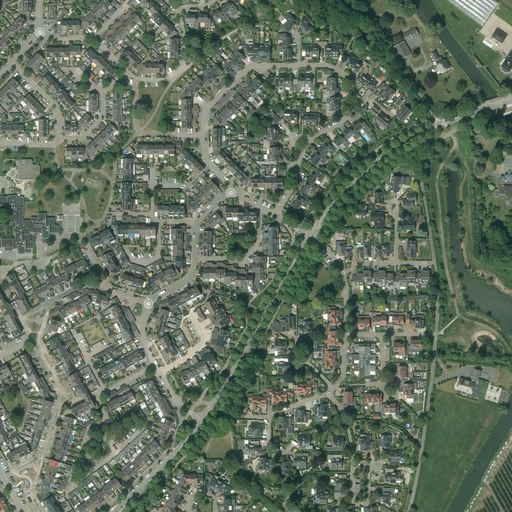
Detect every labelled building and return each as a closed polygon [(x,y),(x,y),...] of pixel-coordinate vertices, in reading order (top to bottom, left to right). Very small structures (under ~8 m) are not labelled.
[(102,0),(100,3),(106,9),(110,5),(108,2),(105,0),(102,0)] [(147,13),(149,12),(155,6),(151,2),(145,7),(147,10),(146,11),(147,13)] [(100,3),(97,5),(95,3),(93,5),(94,6),(102,13),(106,9),(100,3)] [(220,8),(223,11),(225,14),(230,11),(233,15),(238,11),(232,4),(230,6),(228,3),(223,7),(223,6),(220,8)] [(89,10),(91,12),(91,11),(97,18),(102,13),(94,6),(89,10)] [(149,12),(153,16),(156,12),(159,10),(155,6),(149,12)] [(19,7),(19,8),(18,8),(18,14),(22,16),(29,18),(29,13),(31,13),(31,7),(19,7)] [(228,19),(225,14),(223,11),(220,13),(218,10),(214,14),(213,13),(210,15),(215,21),(220,18),(223,22),(228,19)] [(56,20),(56,17),(56,11),(47,11),(47,20),(56,20)] [(91,11),(87,16),(93,22),(97,18),(91,11)] [(151,18),(155,22),(160,17),(156,12),(153,16),(151,18)] [(136,25),(140,21),(134,14),(131,16),(128,13),(126,14),(136,25)] [(136,25),(126,14),(124,16),(128,19),(126,21),(133,28),(136,25)] [(198,14),(198,19),(198,22),(204,22),(204,28),(211,28),(211,27),(215,27),(213,23),(211,23),(211,18),(207,18),(207,15),(201,16),(201,14),(198,14)] [(284,18),(288,22),(283,26),(287,30),(289,32),(291,30),(290,29),(295,25),(293,23),(295,21),(289,14),(284,18)] [(199,28),(198,22),(198,19),(196,19),(195,16),(189,16),(189,15),(186,15),(186,23),(192,23),(193,28),(199,28)] [(25,22),(29,18),(22,16),(20,18),(20,17),(15,21),(21,27),(26,23),(25,22)] [(80,19),(81,23),(84,29),(88,25),(89,26),(93,22),(87,16),(84,18),(82,17),(80,19)] [(307,16),(300,23),(302,25),(300,27),(304,31),(303,32),(305,35),(305,34),(307,36),(313,31),(307,25),(311,21),(307,16)] [(155,22),(159,27),(165,21),(160,17),(155,22)] [(120,20),(119,22),(129,32),(133,28),(126,21),(124,24),(120,20)] [(15,21),(11,25),(17,31),(21,27),(15,21)] [(159,27),(163,31),(169,25),(165,21),(159,27)] [(60,30),(66,30),(66,22),(57,22),(57,30),(60,30)] [(79,22),(73,22),(73,30),(79,30),(79,29),(84,29),(81,23),(79,23),(79,22)] [(120,27),(118,29),(125,36),(129,32),(119,22),(117,24),(120,27)] [(11,25),(7,30),(13,36),(17,31),(11,25)] [(163,31),(167,35),(166,36),(167,38),(177,34),(173,30),(174,30),(169,25),(163,31)] [(113,28),(111,29),(121,40),(123,42),(127,38),(125,36),(118,29),(116,31),(113,28)] [(121,40),(111,29),(109,31),(113,35),(111,37),(117,43),(121,40)] [(404,35),(407,40),(412,38),(412,39),(416,37),(415,36),(418,34),(415,29),(404,35)] [(502,43),(507,36),(497,29),(492,36),(502,43)] [(13,36),(7,30),(2,34),(5,37),(9,40),(13,36)] [(169,40),(169,46),(178,46),(178,40),(177,40),(177,34),(167,38),(167,40),(169,40)] [(283,41),(283,47),(288,46),(291,46),(291,43),(290,43),(290,37),(286,37),(286,34),(277,34),(277,41),(283,41)] [(105,35),(103,37),(113,47),(117,43),(111,37),(109,39),(105,35)] [(1,41),(7,47),(11,42),(9,40),(5,37),(1,41)] [(312,48),(312,55),(316,55),(316,58),(319,58),(319,48),(322,48),(322,42),(317,42),(317,45),(312,45),(312,46),(312,48)] [(327,42),(322,42),(322,48),(325,48),(325,58),(328,58),(328,55),(332,55),(332,45),(327,45),(327,42)] [(400,60),(411,54),(404,42),(393,48),(400,60)] [(242,48),(245,55),(248,55),(248,56),(253,56),(253,47),(253,44),(248,44),(248,48),(245,48),(245,45),(241,45),(241,46),(242,48)] [(342,45),(332,45),(332,55),(332,58),(339,58),(339,52),(342,52),(342,45)] [(80,46),(74,46),(74,55),(82,55),(84,50),(80,50),(80,46)] [(233,55),(240,61),(244,57),(243,57),(245,55),(242,48),(241,46),(241,47),(240,47),(238,49),(237,51),(233,55)] [(288,49),(288,46),(283,47),(279,47),(279,53),(284,53),(284,59),(292,59),(292,56),(291,56),(291,49),(288,49)] [(312,46),(301,46),(301,49),(302,49),(302,52),(306,52),(306,58),(312,58),(312,55),(312,48),(312,46)] [(126,60),(134,52),(130,48),(122,56),(126,60)] [(46,58),(52,58),(51,49),(46,49),(46,52),(43,52),(42,53),(45,59),(46,58)] [(85,50),(84,50),(82,55),(83,55),(87,60),(94,53),(89,49),(87,51),(85,50)] [(511,69),(511,68),(511,67),(511,64),(511,62),(511,50),(505,59),(505,60),(501,66),(502,67),(501,68),(502,70),(505,73),(507,72),(508,71),(509,72),(510,71),(511,71),(511,69)] [(138,56),(134,52),(126,60),(130,64),(138,56)] [(170,58),(170,60),(174,60),(174,58),(178,58),(178,52),(169,52),(170,58)] [(37,53),(33,58),(39,64),(45,59),(42,53),(40,56),(37,53)] [(94,53),(87,60),(91,63),(93,62),(98,57),(97,57),(94,53)] [(443,61),(441,59),(440,57),(438,59),(435,53),(431,55),(434,61),(435,61),(437,65),(441,73),(450,68),(445,60),(443,61)] [(345,65),(350,70),(352,68),(357,63),(358,61),(351,54),(347,59),(349,61),(345,65)] [(233,55),(229,59),(239,69),(241,67),(238,64),(240,61),(233,55)] [(97,66),(103,60),(99,56),(97,57),(98,57),(93,62),(97,66)] [(143,61),(138,56),(130,64),(135,69),(135,68),(139,72),(142,65),(143,61)] [(29,62),(35,68),(38,70),(40,68),(39,68),(41,66),(39,64),(33,58),(32,59),(31,59),(29,60),(30,61),(29,62)] [(229,59),(225,63),(232,69),(234,67),(238,71),(239,69),(229,59)] [(107,64),(103,60),(97,66),(101,70),(107,64)] [(362,67),(364,69),(366,67),(368,64),(365,61),(362,64),(358,60),(358,61),(357,63),(352,68),(355,70),(353,72),(356,74),(362,67)] [(35,68),(29,62),(25,66),(31,72),(35,68)] [(232,69),(225,63),(222,66),(232,77),(234,75),(230,71),(232,69)] [(111,68),(107,64),(101,70),(105,74),(111,68)] [(145,73),(151,73),(151,64),(145,64),(145,65),(142,65),(139,72),(145,72),(145,73)] [(212,69),(218,76),(222,72),(216,65),(212,69)] [(206,71),(215,80),(218,76),(212,69),(210,67),(206,71)] [(361,83),(364,85),(370,78),(366,74),(368,72),(367,71),(368,69),(366,67),(364,69),(362,72),(364,74),(357,83),(359,85),(361,83)] [(111,68),(105,74),(109,78),(115,72),(111,68)] [(202,75),(204,77),(211,84),(215,80),(206,71),(202,75)] [(45,85),(51,79),(47,75),(40,81),(45,85)] [(281,88),(285,87),(285,85),(285,78),(285,75),(278,75),(278,79),(277,80),(275,80),(275,78),(275,87),(281,88)] [(285,78),(285,85),(285,87),(290,87),(290,91),(294,91),(294,93),(295,93),(295,85),(292,84),(292,75),(289,75),(289,78),(285,78)] [(305,87),(305,78),(301,78),(301,75),(298,75),(298,85),(295,85),(295,93),(296,93),(296,91),(300,91),(300,87),(305,87)] [(312,75),(305,75),(305,78),(305,87),(305,90),(310,90),(310,91),(315,91),(315,85),(312,85),(312,75)] [(326,85),(336,85),(336,78),(330,78),(330,75),(324,75),(324,85),(326,85)] [(258,76),(252,82),(259,89),(263,85),(264,86),(266,84),(258,76)] [(207,87),(211,84),(204,77),(201,80),(200,81),(204,85),(205,85),(207,87)] [(201,88),(204,85),(200,81),(201,80),(198,78),(194,82),(201,88)] [(370,78),(364,85),(362,87),(367,91),(371,87),(373,89),(377,84),(370,78)] [(9,83),(15,89),(19,85),(13,79),(9,83)] [(55,83),(51,79),(45,85),(49,89),(55,83)] [(247,81),(245,83),(255,93),(259,89),(252,82),(250,84),(247,81)] [(197,92),(201,88),(194,82),(190,85),(190,86),(197,92)] [(11,93),(15,89),(9,83),(5,87),(11,93)] [(59,87),(55,83),(49,89),(53,93),(59,87)] [(247,88),(245,90),(251,97),(254,99),(258,95),(255,93),(245,83),(243,84),(247,88)] [(180,93),(184,94),(190,97),(192,95),(193,96),(197,92),(190,86),(190,85),(189,84),(185,88),(180,93)] [(323,90),(323,95),(329,95),(329,92),(339,91),(339,88),(336,88),(336,85),(326,85),(326,89),(323,90)] [(5,87),(0,91),(7,97),(11,93),(5,87)] [(63,91),(59,87),(53,93),(57,97),(63,91)] [(391,98),(395,93),(388,87),(387,90),(385,92),(384,91),(380,97),(381,98),(384,100),(386,102),(390,98),(391,98)] [(251,97),(245,90),(243,92),(239,88),(237,90),(248,100),(251,97)] [(63,91),(57,97),(60,101),(61,101),(66,96),(66,97),(67,95),(63,91)] [(182,100),(182,105),(191,105),(191,100),(190,100),(190,97),(184,94),(184,100),(182,100)] [(24,107),(26,105),(32,99),(28,95),(22,101),(20,103),(24,107)] [(329,98),(329,95),(323,95),(323,98),(326,98),(326,105),(339,105),(339,101),(342,101),(342,98),(329,98)] [(68,99),(66,97),(66,96),(61,101),(60,101),(59,103),(63,107),(70,100),(68,99)] [(239,96),(235,100),(242,106),(244,109),(248,104),(246,102),(239,96)] [(26,105),(30,109),(36,102),(32,99),(26,105)] [(70,100),(63,107),(67,111),(74,105),(70,100)] [(235,100),(231,104),(238,110),(242,106),(235,100)] [(30,109),(34,113),(40,106),(36,102),(30,109)] [(234,114),(236,116),(240,113),(238,110),(231,104),(227,107),(234,114)] [(339,111),(339,110),(340,110),(340,105),(339,106),(339,105),(326,105),(326,114),(333,114),(333,111),(339,111)] [(380,110),(374,105),(370,111),(375,115),(380,110)] [(34,113),(38,117),(44,115),(42,113),(44,111),(40,106),(34,113)] [(88,106),(88,112),(94,115),(94,112),(97,112),(97,106),(88,106)] [(407,117),(411,112),(405,106),(403,109),(402,111),(401,110),(396,116),(398,117),(397,117),(400,120),(400,119),(403,121),(406,117),(407,117)] [(227,107),(223,111),(230,118),(234,114),(227,107)] [(295,111),(291,111),(290,114),(290,121),(294,121),(294,123),(297,123),(297,117),(300,118),(300,114),(300,108),(296,108),(295,111)] [(304,108),(300,108),(300,114),(304,114),(303,126),(306,126),(306,123),(310,123),(310,117),(310,114),(305,114),(305,111),(304,111),(304,108)] [(223,111),(220,115),(226,122),(230,118),(223,111)] [(88,112),(82,118),(88,125),(92,121),(90,118),(94,115),(88,112)] [(320,122),(320,120),(320,114),(314,114),(314,117),(310,117),(310,123),(310,126),(317,126),(317,122),(318,122),(320,122)] [(376,121),(381,125),(386,128),(392,122),(390,120),(390,121),(385,117),(385,118),(383,117),(384,116),(381,114),(376,121)] [(38,117),(38,126),(47,126),(47,120),(44,120),(44,115),(38,117)] [(223,125),(226,122),(220,115),(216,119),(217,120),(214,124),(220,127),(222,125),(223,125)] [(275,115),(272,117),(278,123),(280,121),(275,115)] [(82,118),(76,125),(78,130),(82,126),(84,129),(88,125),(82,118)] [(357,132),(361,129),(365,133),(370,129),(364,122),(362,124),(360,121),(355,125),(354,124),(352,126),(354,129),(357,132)] [(118,124),(118,122),(112,122),(106,128),(113,134),(117,131),(114,128),(118,124)] [(221,136),(221,130),(222,130),(222,128),(220,127),(214,124),(214,129),(213,129),(213,136),(221,136)] [(76,125),(70,125),(70,133),(76,133),(76,130),(78,130),(76,125)] [(109,139),(111,136),(112,137),(113,136),(112,135),(113,134),(106,128),(102,132),(109,139)] [(345,137),(351,144),(360,137),(357,132),(354,129),(352,131),(350,129),(345,132),(345,131),(342,133),(345,137)] [(104,143),(109,139),(102,132),(98,136),(104,143)] [(263,140),(263,145),(270,145),(270,142),(279,142),(279,138),(276,138),(276,135),(267,135),(267,140),(263,140)] [(100,147),(104,143),(98,136),(94,140),(100,147)] [(340,149),(338,147),(343,144),(346,148),(351,144),(345,137),(343,139),(341,136),(336,140),(335,139),(333,141),(333,142),(331,143),(338,150),(340,149)] [(96,151),(100,147),(94,140),(90,144),(96,151)] [(214,153),(220,150),(220,148),(221,148),(221,142),(213,142),(213,148),(214,148),(214,153)] [(172,145),(169,145),(169,154),(175,154),(175,148),(178,148),(178,143),(172,143),(172,145)] [(90,144),(86,148),(88,154),(90,153),(92,155),(96,151),(90,144)] [(269,150),(269,151),(269,154),(279,154),(282,154),(282,148),(270,148),(270,145),(263,145),(263,148),(266,148),(266,150),(269,150)] [(323,156),(324,156),(328,152),(332,155),(336,151),(329,145),(327,147),(325,145),(321,149),(320,148),(318,151),(321,154),(323,156)] [(134,151),(131,148),(129,146),(127,148),(135,156),(136,155),(134,153),(134,151)] [(83,154),(88,154),(86,148),(77,148),(77,157),(83,158),(83,154)] [(178,156),(182,160),(189,153),(183,148),(180,151),(182,153),(178,156)] [(217,158),(221,162),(227,156),(223,152),(222,152),(220,150),(214,153),(218,157),(217,158)] [(182,160),(180,163),(184,166),(186,164),(193,157),(189,153),(182,160)] [(221,162),(226,166),(231,160),(236,156),(234,154),(230,159),(227,156),(221,162)] [(269,154),(267,154),(267,160),(266,160),(264,162),(257,161),(256,162),(259,165),(277,164),(277,161),(282,161),(282,158),(279,158),(279,154),(269,154)] [(323,156),(321,154),(319,156),(317,154),(313,158),(312,157),(309,160),(316,165),(320,161),(324,164),(328,160),(324,156),(323,156)] [(123,156),(123,159),(123,164),(132,164),(132,159),(131,159),(131,156),(123,156)] [(186,164),(190,168),(196,161),(193,157),(186,164)] [(17,178),(19,180),(38,180),(39,178),(39,167),(38,165),(32,165),(32,161),(31,159),(19,160),(17,161),(17,172),(17,178)] [(226,166),(230,170),(236,165),(231,160),(226,166)] [(190,168),(194,171),(200,165),(196,161),(190,168)] [(194,171),(192,174),(195,177),(198,175),(204,169),(200,165),(194,171)] [(230,170),(234,175),(240,169),(236,165),(230,170)] [(238,179),(244,173),(240,169),(234,175),(238,179)] [(310,183),(309,183),(313,185),(316,180),(321,183),(325,175),(318,170),(314,175),(312,174),(309,179),(308,178),(306,181),(310,183)] [(251,176),(246,171),(238,179),(240,181),(239,181),(241,184),(242,183),(243,183),(247,186),(250,179),(251,176)] [(500,185),(500,186),(500,187),(501,187),(501,190),(499,190),(499,192),(499,193),(500,194),(501,194),(505,195),(506,195),(507,195),(510,195),(511,195),(511,175),(504,175),(504,177),(500,177),(500,185)] [(399,185),(405,186),(406,178),(403,178),(403,179),(392,177),(389,191),(398,192),(399,185)] [(258,187),(258,179),(250,179),(247,186),(252,187),(258,187)] [(283,179),(276,179),(276,188),(285,188),(285,182),(283,182),(283,179)] [(208,185),(214,192),(218,188),(212,181),(208,185)] [(313,185),(309,183),(308,185),(306,184),(303,189),(301,188),(300,191),(307,195),(310,190),(314,193),(318,188),(313,185)] [(208,185),(204,189),(210,195),(214,192),(208,185)] [(204,189),(200,193),(207,199),(210,195),(204,189)] [(200,193),(196,197),(203,203),(207,199),(200,193)] [(407,208),(414,207),(413,202),(416,202),(415,195),(408,196),(409,200),(406,201),(406,200),(402,201),(403,208),(407,207),(407,208)] [(0,232),(3,232),(3,225),(0,224),(0,209),(3,209),(3,211),(10,211),(10,225),(18,225),(18,230),(15,230),(15,236),(14,236),(14,240),(12,239),(1,239),(1,248),(4,248),(4,251),(12,251),(12,249),(14,249),(17,249),(17,253),(25,254),(25,249),(33,249),(33,241),(30,241),(30,234),(30,232),(33,232),(33,233),(39,233),(41,233),(41,238),(49,238),(49,233),(57,233),(57,226),(54,226),(54,218),(45,218),(45,214),(38,214),(38,217),(31,217),(31,221),(22,221),(22,214),(23,214),(23,197),(19,197),(19,199),(16,199),(17,196),(9,196),(9,197),(7,197),(0,197),(0,232)] [(196,197),(193,200),(199,207),(203,203),(196,197)] [(189,204),(195,211),(196,210),(196,211),(199,209),(198,208),(199,207),(193,200),(190,198),(186,202),(185,203),(185,208),(186,207),(189,204)] [(308,199),(306,201),(301,198),(299,200),(297,199),(294,204),(292,203),(291,206),(298,210),(301,205),(305,208),(309,203),(310,201),(308,199)] [(158,215),(163,215),(163,206),(158,206),(158,203),(154,203),(154,209),(157,209),(158,215)] [(179,203),(179,206),(179,215),(185,215),(185,218),(188,218),(188,212),(185,212),(185,208),(185,203),(179,203)] [(191,215),(195,211),(189,204),(186,207),(188,210),(188,212),(188,218),(191,218),(191,215)] [(221,207),(221,210),(223,216),(226,216),(226,217),(232,217),(232,209),(227,209),(226,207),(221,207)] [(218,223),(220,221),(222,223),(225,220),(223,216),(221,210),(217,214),(216,213),(212,217),(218,223)] [(383,227),(383,213),(370,213),(370,222),(374,222),(374,227),(383,227)] [(213,228),(218,223),(212,217),(207,222),(208,222),(204,226),(211,229),(213,227),(213,228)] [(417,224),(417,219),(408,219),(408,222),(403,222),(403,230),(414,230),(414,224),(417,224)] [(118,235),(123,235),(123,225),(120,225),(120,222),(115,223),(115,228),(118,228),(118,230),(118,235)] [(118,228),(115,228),(115,223),(111,223),(111,228),(104,232),(109,240),(110,243),(115,240),(112,234),(113,234),(113,235),(118,235),(118,230),(118,228)] [(269,233),(278,233),(278,228),(274,228),(274,225),(269,225),(269,233)] [(170,235),(182,235),(182,232),(185,232),(185,226),(179,226),(179,229),(170,229),(170,235)] [(211,229),(204,226),(204,232),(203,232),(203,238),(212,238),(215,238),(215,236),(212,236),(212,232),(211,232),(211,229)] [(104,232),(99,234),(104,242),(105,245),(110,243),(109,240),(104,232)] [(99,234),(95,237),(99,245),(100,247),(103,246),(105,245),(104,242),(99,234)] [(99,245),(95,237),(90,239),(94,248),(99,245)] [(338,256),(344,256),(344,248),(345,248),(345,242),(338,242),(335,242),(335,250),(338,250),(338,256)] [(406,257),(415,257),(416,242),(407,242),(407,253),(406,253),(406,257)] [(363,249),(363,257),(370,257),(370,254),(372,254),(372,247),(372,246),(370,246),(370,244),(363,244),(363,249)] [(391,254),(391,253),(391,245),(388,245),(388,246),(382,247),(382,248),(382,256),(389,256),(388,254),(391,254)] [(375,247),(372,247),(372,254),(372,255),(376,255),(376,259),(382,258),(382,256),(382,248),(375,249),(375,247)] [(351,261),(351,258),(354,258),(354,256),(354,250),(351,250),(351,248),(345,248),(344,248),(344,256),(345,261),(351,261)] [(354,250),(354,256),(357,256),(357,259),(363,259),(363,257),(363,249),(357,249),(357,248),(354,248),(354,250)] [(104,262),(112,257),(110,253),(101,257),(104,262)] [(179,262),(179,265),(185,265),(185,259),(182,259),(182,256),(173,256),(173,262),(179,262)] [(115,262),(112,257),(104,262),(106,267),(115,262)] [(78,262),(82,270),(88,267),(83,259),(78,262)] [(78,262),(73,264),(77,272),(79,272),(82,270),(78,262)] [(117,267),(115,262),(106,267),(109,271),(117,267)] [(72,275),(76,273),(78,276),(80,274),(79,272),(77,272),(73,264),(68,267),(72,275)] [(180,274),(175,266),(172,267),(171,266),(166,269),(167,270),(172,278),(180,274)] [(67,278),(72,275),(68,267),(63,270),(65,274),(67,278)] [(120,272),(117,267),(109,271),(112,276),(109,277),(111,280),(116,277),(115,275),(120,272)] [(167,270),(162,272),(167,281),(172,278),(167,270)] [(158,275),(162,283),(163,284),(166,282),(165,281),(167,281),(162,272),(160,274),(158,271),(156,272),(158,275)] [(371,273),(371,271),(363,271),(363,274),(363,283),(364,283),(367,283),(367,285),(374,285),(374,273),(371,273)] [(377,271),(377,273),(374,273),(374,285),(382,285),(382,283),(385,283),(385,274),(385,272),(377,271)] [(407,271),(407,274),(407,283),(415,283),(415,285),(418,285),(418,284),(418,274),(415,273),(415,271),(407,271)] [(422,274),(418,274),(418,284),(422,284),(422,283),(429,283),(429,271),(422,271),(422,274)] [(8,282),(16,278),(13,273),(5,277),(8,282)] [(65,274),(60,276),(64,284),(69,281),(67,278),(65,274)] [(256,278),(254,278),(254,281),(256,281),(256,285),(257,285),(257,289),(260,289),(260,285),(259,285),(259,279),(262,279),(262,280),(265,280),(265,279),(266,279),(266,274),(256,274),(256,278)] [(355,274),(355,276),(352,276),(352,288),(360,288),(360,286),(364,286),(364,283),(363,283),(363,274),(355,274)] [(393,276),(393,274),(385,274),(385,283),(385,288),(393,288),(396,288),(396,276),(393,276)] [(399,274),(399,276),(396,276),(396,288),(396,290),(397,290),(397,288),(400,288),(400,286),(407,286),(407,283),(407,274),(399,274)] [(158,275),(153,277),(157,286),(162,283),(158,275)] [(60,276),(55,279),(59,287),(60,286),(64,284),(60,276)] [(153,277),(150,279),(149,276),(147,278),(148,280),(151,286),(148,287),(151,292),(154,291),(153,290),(158,287),(157,286),(153,277)] [(257,291),(257,289),(257,285),(256,285),(256,281),(254,281),(254,278),(253,278),(253,276),(247,276),(247,286),(252,286),(252,291),(253,291),(254,293),(257,293),(257,291)] [(19,283),(16,278),(8,282),(11,287),(19,283)] [(59,287),(55,279),(50,282),(54,290),(58,287),(60,290),(62,289),(60,286),(59,287)] [(141,291),(147,293),(148,294),(151,292),(148,287),(145,288),(142,287),(144,281),(139,279),(136,288),(141,290),(141,291)] [(52,291),(54,290),(50,282),(49,280),(48,280),(44,282),(44,283),(45,284),(49,292),(50,292),(52,294),(50,295),(51,298),(54,296),(52,291)] [(21,288),(19,283),(11,287),(13,292),(21,288)] [(45,284),(40,287),(44,295),(48,293),(50,295),(52,294),(50,292),(49,292),(45,284)] [(194,288),(191,289),(196,297),(201,294),(195,284),(192,285),(194,288)] [(44,295),(40,287),(35,290),(39,298),(44,295)] [(21,288),(13,292),(16,297),(22,294),(24,293),(21,288)] [(191,300),(196,297),(191,289),(189,290),(187,288),(185,289),(191,300)] [(91,304),(90,302),(88,298),(91,297),(88,291),(87,289),(81,292),(82,294),(80,295),(81,298),(86,306),(91,304)] [(184,293),(182,294),(186,302),(191,300),(185,289),(183,290),(184,293)] [(97,292),(91,290),(88,291),(91,297),(88,298),(90,302),(92,301),(95,302),(95,303),(100,305),(103,296),(99,295),(100,293),(97,292)] [(178,293),(176,294),(181,305),(186,302),(182,294),(179,295),(178,293)] [(25,299),(22,294),(16,297),(14,298),(15,301),(14,301),(16,304),(25,299)] [(175,298),(172,299),(177,307),(181,305),(176,294),(173,295),(175,298)] [(71,295),(68,296),(69,298),(77,311),(81,309),(77,300),(74,302),(71,295)] [(70,304),(67,306),(72,314),(73,317),(78,314),(77,311),(69,298),(68,296),(66,297),(70,304)] [(109,301),(107,300),(108,297),(103,296),(100,305),(105,306),(106,303),(108,304),(109,301)] [(81,298),(77,300),(81,309),(83,311),(87,309),(86,306),(81,298)] [(168,298),(163,301),(166,306),(169,305),(172,310),(177,307),(172,299),(170,301),(168,298)] [(28,304),(25,299),(16,304),(17,307),(18,306),(20,308),(28,304)] [(120,305),(117,300),(112,303),(114,306),(108,309),(111,314),(119,309),(118,307),(120,305)] [(208,309),(216,304),(214,300),(205,304),(208,309)] [(162,307),(161,309),(160,309),(159,314),(167,317),(169,312),(172,310),(169,305),(166,306),(163,301),(160,302),(163,306),(162,307)] [(0,308),(2,312),(11,306),(9,304),(8,304),(7,302),(5,303),(0,305),(0,308)] [(28,304),(20,308),(22,314),(30,309),(28,304)] [(208,309),(210,314),(214,312),(219,309),(216,304),(208,309)] [(55,306),(57,308),(54,310),(56,315),(59,314),(62,319),(67,316),(63,308),(61,306),(59,307),(58,305),(55,306)] [(2,312),(4,317),(12,312),(11,310),(12,309),(11,306),(2,312)] [(67,306),(63,308),(67,316),(72,314),(67,306)] [(225,312),(222,307),(219,309),(214,312),(210,314),(211,316),(215,314),(216,317),(225,312)] [(325,307),(325,314),(325,319),(327,319),(333,319),(333,317),(333,316),(338,316),(338,310),(333,310),(333,307),(325,307)] [(111,314),(113,318),(122,314),(119,309),(111,314)] [(53,320),(54,316),(56,315),(54,310),(51,311),(50,312),(48,319),(50,319),(49,324),(58,327),(60,322),(53,320)] [(12,312),(4,317),(7,321),(7,322),(13,318),(15,317),(12,312)] [(213,322),(214,324),(227,317),(225,312),(216,317),(218,319),(213,322)] [(369,312),(369,317),(364,317),(364,328),(369,328),(369,322),(372,322),(372,319),(372,315),(372,312),(369,312)] [(379,326),(380,325),(381,325),(381,314),(381,313),(375,313),(375,312),(372,312),(372,315),(372,319),(375,319),(375,325),(376,325),(376,326),(379,326)] [(385,326),(386,325),(386,319),(389,319),(389,312),(386,312),(384,314),(381,314),(381,325),(382,326),(385,326)] [(396,326),(397,325),(398,325),(398,313),(392,313),(392,312),(389,312),(389,319),(392,319),(392,325),(393,325),(393,326),(396,326)] [(402,326),(403,325),(403,319),(406,319),(406,314),(406,312),(403,312),(403,313),(398,313),(398,325),(399,326),(402,326)] [(113,318),(116,323),(131,315),(130,313),(123,316),(122,314),(113,318)] [(355,324),(358,324),(358,328),(364,328),(364,317),(358,317),(358,313),(355,313),(355,324)] [(411,314),(406,314),(406,319),(406,325),(409,325),(409,328),(415,328),(415,315),(411,315),(411,314)] [(125,321),(128,320),(133,317),(131,315),(116,323),(118,328),(127,323),(125,321)] [(423,315),(415,315),(415,328),(420,328),(420,326),(423,326),(423,315)] [(325,324),(325,328),(333,328),(333,325),(341,325),(341,321),(339,321),(338,316),(333,316),(333,317),(333,319),(327,319),(327,324),(325,324)] [(222,326),(223,328),(227,328),(225,325),(230,322),(227,317),(214,324),(216,326),(220,324),(221,327),(222,326)] [(285,320),(280,320),(280,326),(282,326),(282,332),(288,332),(288,331),(295,331),(294,317),(285,317),(285,320)] [(16,323),(13,318),(7,322),(7,321),(5,322),(8,328),(16,323)] [(302,319),(299,319),(299,333),(303,333),(303,331),(305,331),(305,333),(312,333),(312,328),(314,328),(314,322),(302,322),(302,319)] [(8,328),(11,333),(18,328),(16,323),(8,328)] [(118,328),(121,332),(121,333),(128,329),(129,329),(127,323),(118,328)] [(56,333),(58,327),(49,324),(47,330),(48,330),(47,333),(50,334),(51,331),(56,333)] [(163,333),(164,329),(167,330),(168,328),(164,327),(156,324),(154,330),(163,333)] [(18,328),(11,333),(13,338),(21,334),(18,328)] [(215,331),(214,334),(228,338),(230,332),(230,333),(234,329),(227,328),(223,328),(222,330),(221,330),(220,333),(215,331)] [(328,337),(328,339),(332,339),(333,338),(333,336),(339,336),(339,331),(333,331),(333,328),(325,328),(325,335),(326,335),(326,337),(328,337)] [(122,338),(130,334),(128,329),(121,333),(121,332),(119,333),(122,338)] [(130,334),(122,338),(124,343),(133,339),(130,334)] [(218,337),(217,340),(226,343),(228,338),(214,334),(213,336),(218,337)] [(159,340),(161,345),(170,340),(167,335),(162,338),(160,335),(155,338),(157,341),(159,340)] [(57,336),(46,342),(47,345),(50,343),(51,346),(59,341),(57,336)] [(325,348),(331,348),(333,348),(333,345),(341,345),(341,341),(339,341),(339,336),(333,336),(333,338),(332,339),(328,339),(328,345),(325,345),(325,348)] [(271,347),(271,351),(278,351),(278,354),(285,354),(285,350),(284,350),(284,348),(287,348),(287,341),(281,341),(281,339),(275,339),(275,347),(271,347)] [(161,345),(164,349),(172,345),(170,340),(161,345)] [(411,349),(416,349),(416,340),(410,340),(410,346),(407,346),(407,349),(407,353),(411,353),(411,349)] [(421,340),(416,340),(416,349),(421,349),(421,353),(425,353),(425,346),(421,346),(421,340)] [(52,348),(54,350),(62,346),(59,341),(51,346),(49,347),(50,349),(52,348)] [(395,341),(394,343),(393,343),(393,349),(391,349),(390,356),(394,356),(396,354),(399,354),(399,343),(398,343),(397,341),(395,341)] [(401,341),(400,343),(399,343),(399,354),(399,355),(407,355),(407,353),(407,349),(404,349),(404,343),(403,341),(401,341)] [(223,353),(225,348),(211,344),(210,346),(215,348),(214,351),(223,353)] [(359,350),(359,355),(364,355),(364,344),(353,344),(353,348),(351,348),(351,353),(353,353),(353,350),(359,350)] [(377,349),(377,348),(375,348),(375,344),(364,344),(364,355),(370,355),(370,350),(375,350),(375,353),(379,353),(379,349),(377,349)] [(54,350),(54,351),(51,352),(52,354),(57,352),(58,354),(66,350),(66,349),(64,345),(62,346),(54,350)] [(164,349),(166,354),(175,350),(172,345),(164,349)] [(209,354),(207,355),(211,364),(212,366),(217,363),(209,348),(207,350),(209,354)] [(331,351),(331,348),(325,348),(322,348),(322,355),(325,355),(325,360),(330,360),(330,358),(331,358),(331,357),(336,357),(336,351),(331,351)] [(69,352),(68,353),(67,350),(68,350),(68,349),(66,349),(66,350),(58,354),(53,357),(55,359),(59,357),(60,359),(70,354),(69,352)] [(175,350),(166,354),(169,359),(177,355),(175,350)] [(129,356),(133,364),(138,362),(133,353),(134,353),(132,351),(127,353),(129,356)] [(138,351),(134,353),(133,353),(138,362),(143,359),(144,358),(142,355),(141,355),(138,351)] [(206,366),(211,364),(207,355),(204,357),(202,352),(200,353),(201,357),(203,361),(204,361),(206,366)] [(60,359),(63,364),(70,360),(74,358),(71,353),(70,354),(60,359)] [(19,363),(27,359),(24,354),(17,358),(19,363)] [(123,356),(124,358),(124,359),(128,367),(133,364),(129,356),(126,357),(125,355),(123,356)] [(364,355),(359,355),(350,355),(350,358),(351,358),(351,363),(354,363),(354,360),(359,360),(359,366),(364,365),(364,355)] [(375,355),(370,355),(364,355),(364,365),(370,365),(370,360),(375,360),(375,363),(377,363),(377,358),(375,358),(375,355)] [(192,358),(196,365),(194,366),(199,375),(203,372),(199,364),(195,357),(192,358)] [(275,362),(278,362),(278,373),(284,373),(284,371),(290,371),(290,365),(288,365),(288,358),(282,358),(282,357),(280,357),(280,359),(274,359),(274,361),(275,362)] [(336,362),(336,357),(331,357),(331,358),(330,358),(330,360),(325,360),(325,365),(322,365),(323,369),(333,368),(333,366),(339,366),(339,362),(336,362)] [(30,364),(27,359),(19,363),(22,368),(30,364)] [(118,370),(123,368),(119,361),(118,359),(114,362),(118,370)] [(124,369),(128,367),(124,359),(119,361),(123,368),(124,369)] [(73,364),(70,360),(63,364),(59,365),(62,370),(73,364)] [(194,377),(195,379),(196,379),(199,378),(199,377),(198,375),(199,375),(194,366),(192,367),(190,365),(192,365),(189,360),(186,362),(187,364),(194,377)] [(208,370),(206,366),(204,361),(203,361),(199,364),(203,372),(208,370)] [(114,362),(109,364),(113,373),(118,370),(114,362)] [(410,367),(411,367),(416,367),(416,363),(404,363),(404,367),(398,367),(398,372),(410,372),(410,367)] [(1,367),(5,375),(10,372),(6,364),(1,367)] [(33,369),(30,364),(22,368),(25,373),(33,369)] [(76,369),(73,364),(62,370),(65,375),(70,372),(76,369)] [(108,375),(113,373),(109,364),(104,367),(108,375)] [(185,371),(189,380),(194,377),(187,364),(185,365),(187,370),(185,371)] [(359,377),(364,377),(364,365),(359,366),(353,366),(353,369),(351,369),(351,374),(353,374),(353,371),(359,371),(359,377)] [(364,372),(364,377),(365,377),(365,380),(365,381),(369,381),(369,380),(373,380),(373,376),(370,376),(370,371),(375,371),(375,374),(377,374),(377,369),(375,369),(375,365),(370,365),(364,365),(364,372)] [(104,378),(108,375),(104,367),(99,370),(104,378)] [(189,380),(185,371),(182,373),(180,368),(177,370),(182,379),(182,380),(182,381),(183,384),(184,384),(185,385),(190,382),(189,380)] [(25,373),(28,378),(35,374),(33,369),(25,373)] [(465,395),(466,394),(467,392),(471,393),(474,384),(476,384),(480,371),(474,370),(472,377),(470,382),(460,379),(458,384),(457,384),(456,387),(457,387),(457,389),(462,390),(462,393),(462,394),(465,395)] [(79,377),(80,376),(78,371),(71,375),(68,377),(70,382),(79,377)] [(410,372),(398,372),(398,378),(404,378),(404,381),(405,381),(416,381),(416,378),(410,378),(410,372)] [(30,383),(34,381),(38,379),(35,374),(28,378),(30,383)] [(42,377),(38,379),(34,381),(37,386),(45,382),(42,377)] [(70,382),(73,386),(81,382),(79,377),(70,382)] [(143,384),(146,389),(154,384),(153,382),(155,380),(154,378),(143,384)] [(297,384),(297,381),(297,379),(294,379),(294,389),(297,389),(297,397),(301,397),(301,395),(306,395),(306,390),(304,390),(304,389),(303,389),(303,384),(297,384)] [(81,382),(73,386),(75,391),(84,387),(82,384),(85,383),(83,381),(81,382)] [(318,383),(314,383),(314,381),(307,381),(307,384),(303,384),(303,389),(304,389),(304,390),(306,390),(306,395),(311,395),(311,389),(314,389),(314,388),(318,388),(318,383)] [(416,381),(405,381),(405,384),(403,384),(403,389),(412,389),(416,389),(416,381)] [(47,387),(45,382),(37,386),(39,391),(47,387)] [(144,390),(146,394),(157,389),(155,386),(158,385),(157,383),(154,384),(146,389),(144,390)] [(126,389),(124,391),(129,402),(134,399),(130,391),(127,386),(125,387),(126,389)] [(47,387),(39,391),(43,397),(49,397),(47,393),(50,392),(47,387)] [(84,387),(75,391),(78,396),(82,394),(84,398),(85,401),(90,398),(89,396),(88,394),(84,387)] [(151,398),(159,393),(158,391),(160,390),(159,387),(157,389),(146,394),(146,395),(149,399),(151,398)] [(283,391),(278,391),(278,396),(279,396),(279,397),(281,397),(281,402),(287,402),(287,397),(290,397),(290,388),(283,389),(283,391)] [(262,396),(258,397),(258,402),(259,402),(261,402),(261,407),(266,407),(266,402),(270,402),(269,397),(269,389),(266,389),(266,394),(262,394),(262,396)] [(273,389),(269,389),(269,394),(269,397),(272,397),(273,405),(276,405),(276,402),(281,402),(281,397),(279,397),(279,396),(278,396),(278,391),(273,391),(273,389)] [(349,392),(344,392),(344,398),(352,398),(352,392),(356,392),(356,389),(349,389),(349,392)] [(403,395),(406,395),(406,398),(413,398),(413,401),(416,401),(416,395),(412,395),(412,389),(403,389),(403,395)] [(120,390),(118,391),(125,404),(129,402),(124,391),(121,392),(120,390)] [(119,397),(116,399),(120,407),(125,404),(118,391),(116,392),(117,395),(118,394),(119,397)] [(159,393),(151,398),(154,403),(155,402),(162,398),(160,396),(163,395),(162,392),(159,393)] [(256,408),(261,407),(261,402),(259,402),(258,402),(258,397),(252,397),(252,394),(249,394),(249,402),(252,402),(252,410),(256,410),(256,408)] [(365,396),(365,400),(365,407),(368,407),(368,403),(373,403),(373,394),(367,394),(367,396),(365,396)] [(382,405),(381,397),(378,397),(378,394),(373,394),(373,403),(378,403),(378,407),(382,407),(382,405)] [(110,399),(108,396),(105,398),(106,400),(104,401),(109,409),(106,410),(109,416),(112,414),(110,412),(115,409),(111,401),(110,399)] [(158,407),(166,402),(163,397),(162,398),(155,402),(158,407)] [(42,405),(51,408),(52,402),(49,401),(50,399),(50,398),(43,399),(44,400),(42,405)] [(85,401),(89,409),(94,407),(95,409),(98,407),(96,402),(93,404),(90,398),(85,401)] [(352,398),(344,398),(344,403),(346,403),(345,406),(349,406),(349,409),(360,409),(360,406),(357,406),(357,403),(356,403),(355,403),(355,398),(352,398)] [(113,400),(111,401),(115,409),(120,407),(116,399),(113,400)] [(85,401),(80,403),(86,414),(91,412),(89,409),(85,401)] [(158,407),(160,411),(169,407),(166,402),(158,407)] [(76,406),(80,414),(81,417),(84,415),(84,416),(86,414),(80,403),(76,406)] [(382,405),(382,407),(381,417),(385,417),(384,412),(390,412),(390,404),(384,404),(384,405),(382,405)] [(396,406),(396,404),(390,404),(390,412),(395,412),(395,417),(398,417),(399,406),(396,406)] [(314,406),(314,420),(318,420),(318,417),(329,417),(329,411),(327,411),(327,405),(321,405),(321,408),(318,408),(318,406),(314,406)] [(71,409),(74,414),(75,417),(80,414),(76,406),(71,409)] [(172,409),(170,410),(169,407),(160,411),(163,416),(173,411),(172,409)] [(72,415),(74,414),(71,409),(69,410),(64,408),(62,415),(65,416),(71,418),(72,415)] [(296,423),(307,423),(307,420),(310,420),(310,412),(306,412),(306,414),(304,414),(304,411),(297,411),(298,417),(296,417),(296,423)] [(171,428),(175,417),(168,415),(167,415),(165,419),(164,419),(162,424),(171,428)] [(39,416),(37,421),(44,424),(46,424),(47,419),(39,416)] [(65,416),(63,421),(72,424),(74,419),(71,418),(65,416)] [(291,426),(291,419),(288,419),(288,420),(285,420),(285,417),(279,417),(279,423),(277,423),(277,429),(287,429),(287,433),(292,434),(292,426),(291,426)] [(42,429),(44,424),(37,421),(35,421),(34,426),(42,429)] [(74,425),(72,424),(63,421),(62,427),(63,427),(64,427),(73,430),(74,425)] [(251,422),(251,427),(248,427),(248,434),(254,434),(254,437),(262,437),(262,433),(260,433),(260,430),(263,431),(263,424),(257,424),(257,422),(251,422)] [(162,424),(160,429),(169,433),(171,428),(162,424)] [(34,426),(32,432),(41,434),(42,429),(34,426)] [(160,429),(158,434),(167,438),(169,433),(160,429)] [(58,437),(61,437),(69,440),(71,435),(59,431),(59,434),(56,433),(55,436),(58,437)] [(32,432),(30,437),(39,440),(41,434),(32,432)] [(158,434),(156,439),(157,440),(156,442),(160,447),(165,443),(167,438),(158,434)] [(312,445),(310,445),(310,434),(304,434),(304,436),(297,436),(297,443),(300,442),(300,445),(299,445),(299,449),(306,449),(307,449),(312,449),(313,449),(313,445),(312,445)] [(363,439),(358,439),(358,451),(366,451),(366,448),(369,448),(369,450),(373,450),(373,439),(370,439),(370,436),(366,436),(365,435),(364,436),(363,436),(363,439)] [(326,447),(326,451),(343,451),(343,447),(342,447),(342,444),(343,444),(343,438),(339,438),(339,436),(333,436),(333,447),(326,447)] [(392,442),(392,436),(381,436),(381,439),(377,439),(377,447),(381,447),(381,445),(384,445),(384,448),(390,448),(390,442),(392,442)] [(29,443),(28,443),(28,444),(35,450),(37,448),(38,445),(37,445),(39,440),(30,437),(29,443)] [(154,440),(150,444),(156,451),(160,447),(156,442),(156,443),(154,440)] [(259,441),(251,441),(251,445),(245,445),(245,451),(248,451),(248,456),(255,456),(255,454),(260,454),(260,448),(257,448),(257,445),(259,445),(259,441)] [(21,447),(25,455),(35,450),(28,444),(28,443),(21,447)] [(150,444),(148,446),(146,444),(144,446),(146,448),(146,447),(152,454),(156,451),(150,444)] [(21,447),(20,447),(19,446),(15,448),(16,450),(20,458),(25,455),(21,447)] [(148,458),(152,454),(146,447),(146,448),(141,451),(143,453),(148,458)] [(15,460),(20,458),(16,450),(11,452),(15,460)] [(398,461),(401,461),(401,450),(395,450),(395,452),(389,452),(389,458),(392,458),(392,461),(391,461),(391,465),(398,465),(398,461)] [(10,463),(15,460),(11,452),(6,455),(10,463)] [(63,461),(65,455),(56,453),(54,458),(63,461)] [(148,458),(143,453),(139,456),(145,463),(149,459),(148,458)] [(309,457),(309,453),(295,453),(295,457),(296,457),(297,460),(294,460),(294,466),(299,466),(299,468),(306,468),(306,457),(309,457)] [(327,459),(331,459),(331,470),(337,470),(337,468),(342,468),(342,461),(340,461),(340,459),(342,459),(342,455),(328,455),(327,459)] [(139,456),(135,460),(141,467),(145,463),(139,456)] [(269,477),(272,477),(272,474),(274,474),(274,463),(272,464),(272,460),(268,460),(268,461),(266,461),(266,458),(259,458),(259,460),(257,460),(257,470),(269,470),(269,477)] [(135,460),(131,464),(137,470),(141,467),(135,460)] [(277,464),(276,471),(280,471),(280,474),(291,474),(291,468),(289,468),(289,462),(283,462),(283,465),(280,465),(280,464),(277,464)] [(131,464),(127,467),(133,474),(137,470),(131,464)] [(127,467),(125,465),(121,469),(123,471),(129,477),(133,474),(127,467)] [(190,484),(191,484),(191,475),(189,475),(189,473),(184,473),(182,469),(181,470),(189,484),(190,484)] [(400,479),(399,479),(399,472),(393,472),(393,469),(385,469),(385,473),(387,473),(387,475),(384,475),(384,482),(390,482),(390,484),(396,484),(396,483),(400,483),(401,482),(402,482),(402,481),(402,480),(401,479),(400,479)] [(188,484),(189,484),(181,470),(179,471),(182,475),(179,478),(181,479),(180,481),(187,485),(188,484)] [(125,481),(129,477),(123,471),(119,474),(125,481)] [(209,484),(214,487),(219,480),(220,478),(221,476),(212,472),(208,478),(211,480),(209,484)] [(92,474),(88,477),(91,482),(93,480),(96,484),(98,482),(94,476),(92,474)] [(335,478),(335,490),(341,490),(341,488),(346,488),(346,481),(344,481),(344,479),(346,479),(346,475),(338,475),(338,478),(335,478)] [(115,478),(110,481),(116,488),(120,485),(115,478)] [(228,483),(224,480),(220,478),(219,480),(214,487),(213,489),(219,492),(222,488),(224,489),(228,483)] [(51,488),(53,483),(44,480),(42,479),(40,485),(51,488)] [(179,482),(177,486),(188,492),(189,489),(187,488),(187,489),(186,488),(187,485),(180,481),(178,480),(178,481),(179,482)] [(110,481),(106,484),(111,492),(116,488),(110,481)] [(113,493),(111,492),(106,484),(102,487),(103,489),(109,496),(113,493)] [(51,488),(40,485),(38,490),(40,490),(46,492),(49,493),(51,488)] [(169,488),(172,490),(172,491),(181,496),(183,493),(184,494),(186,495),(186,494),(189,496),(190,494),(188,492),(177,486),(174,490),(173,490),(174,489),(170,486),(169,488)] [(104,500),(109,496),(103,489),(98,492),(104,500)] [(316,489),(316,500),(313,500),(313,504),(327,504),(327,500),(325,500),(325,497),(328,497),(328,491),(322,491),(322,489),(316,489)] [(386,492),(386,489),(379,489),(379,493),(380,493),(380,495),(377,495),(377,502),(383,502),(383,504),(389,504),(389,499),(392,499),(392,492),(386,492)] [(45,494),(46,492),(40,490),(39,495),(36,496),(40,503),(42,501),(48,498),(45,494)] [(100,503),(104,500),(98,492),(97,490),(93,493),(100,503)] [(173,492),(171,497),(182,503),(183,500),(181,499),(181,500),(180,499),(181,496),(172,491),(172,492),(173,492)] [(95,506),(100,503),(93,493),(88,496),(95,506)] [(42,501),(45,506),(56,500),(53,495),(48,498),(42,501)] [(84,499),(85,501),(91,509),(95,506),(88,496),(84,499)] [(224,499),(224,506),(232,506),(234,506),(237,506),(237,496),(229,496),(229,499),(224,499)] [(171,497),(168,501),(167,500),(166,501),(168,502),(175,506),(177,503),(178,504),(178,505),(180,506),(182,503),(171,497)] [(57,506),(59,505),(56,500),(45,506),(47,511),(57,506)] [(85,501),(81,504),(86,511),(91,509),(85,501)]
